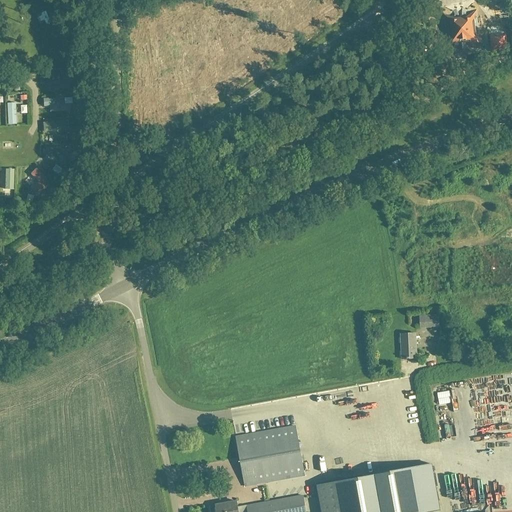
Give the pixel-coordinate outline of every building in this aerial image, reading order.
[(36,0),(35,0),(29,6),(34,12),(41,6),(36,0)] [(43,18),(47,28),(54,25),(51,15),(43,18)] [(447,20),(449,47),(477,42),(473,15),(447,20)] [(491,52),(507,50),(506,34),(489,36),(491,52)] [(55,50),(65,49),(64,39),(55,39),(55,50)] [(63,83),(63,75),(42,76),(43,84),(63,83)] [(64,108),(64,100),(43,101),(44,109),(64,108)] [(15,106),(7,106),(8,127),(16,126),(15,106)] [(65,132),(64,123),(43,125),(44,134),(65,132)] [(64,158),(64,149),(43,150),(43,158),(64,158)] [(39,182),(32,189),(38,195),(51,182),(36,168),(31,174),(39,182)] [(13,171),(5,171),(5,192),(13,192),(13,171)] [(420,315),(420,324),(440,324),(440,315),(420,315)] [(416,355),(417,329),(401,329),(401,355),(416,355)] [(236,438),(245,487),(304,476),(295,427),(236,438)] [(508,434),(498,438),(500,443),(510,439),(508,434)] [(317,487),(321,511),(434,511),(440,511),(432,465),(362,477),(362,478),(317,487)] [(500,474),(464,476),(465,489),(476,488),(476,491),(480,491),(481,499),(486,498),(486,488),(500,487),(500,474)] [(247,507),(247,511),(305,511),(303,496),(247,507)] [(236,502),(216,506),(216,511),(247,511),(247,507),(247,506),(237,508),(236,502)]
